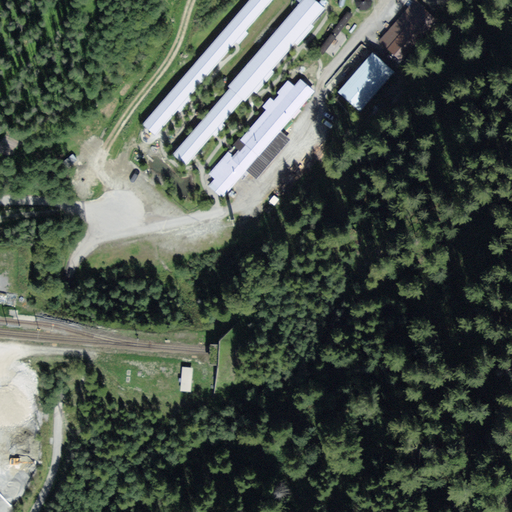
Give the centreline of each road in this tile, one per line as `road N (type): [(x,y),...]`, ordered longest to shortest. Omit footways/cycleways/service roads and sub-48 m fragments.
road 1 (unclassified): [(34,511),(56,455),(68,272),(85,246),(131,229)]
road 2 (track): [(188,0),(162,56),(99,150),(94,211)]
